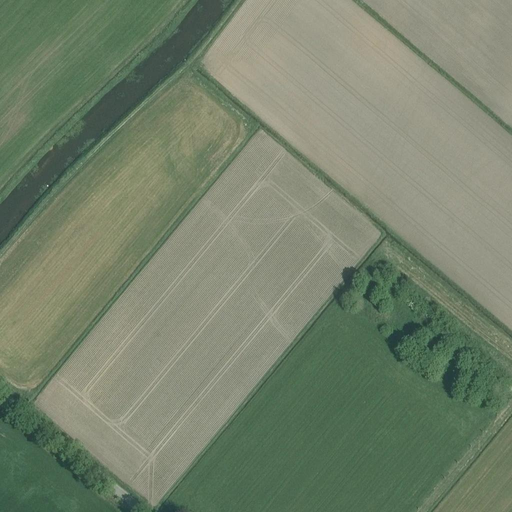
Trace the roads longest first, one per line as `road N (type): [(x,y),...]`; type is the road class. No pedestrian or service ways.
road 1 (track): [(0,267),(201,56),(243,0)]
road 2 (unclassified): [(143,511),(0,392)]
